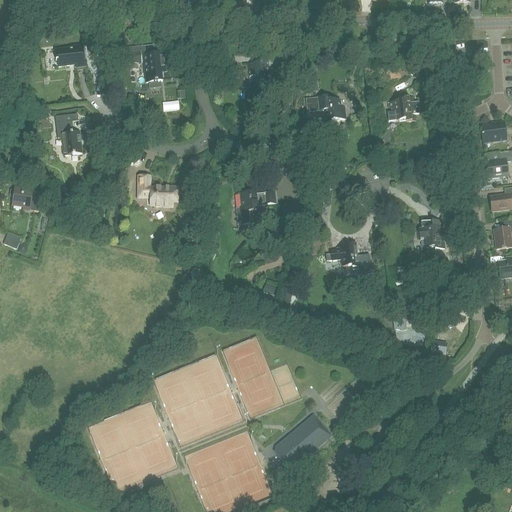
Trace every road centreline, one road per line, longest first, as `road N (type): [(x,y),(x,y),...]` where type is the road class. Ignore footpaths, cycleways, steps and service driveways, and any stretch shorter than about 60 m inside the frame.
road 1 (tertiary): [(494,23),(193,11)]
road 2 (residential): [(486,329),(464,124),(498,98)]
road 3 (residential): [(343,470),(366,454),(392,409),(464,363),(486,329)]
road 4 (residential): [(386,511),(506,353)]
road 5 (residential): [(374,190),(273,164),(216,132)]
road 6 (residential): [(216,132),(197,81),(193,11)]
